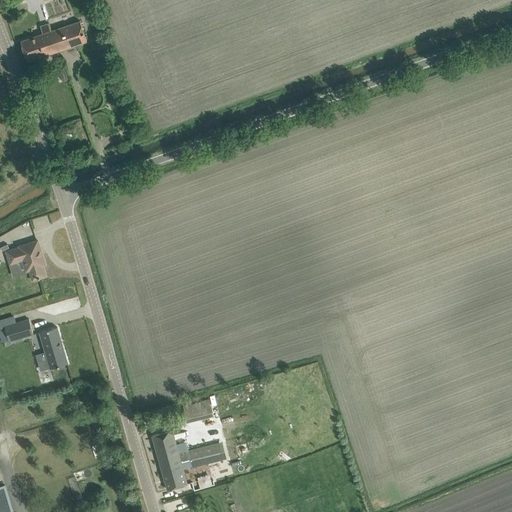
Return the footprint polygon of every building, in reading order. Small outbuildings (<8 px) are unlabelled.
[(88,41),(81,21),(52,31),(50,23),(40,26),(43,34),(21,41),(28,61),(88,41)] [(100,47),(108,44),(103,30),(95,33),(100,47)] [(108,92),(114,89),(113,85),(120,82),(115,70),(102,76),(108,92)] [(45,265),(38,240),(19,246),(19,247),(6,251),(10,264),(23,260),(27,271),(29,270),(30,271),(33,280),(46,276),(42,266),(45,265)] [(0,326),(0,343),(24,336),(19,321),(0,326)] [(50,368),(68,363),(57,327),(40,332),(50,368)] [(162,433),(152,435),(168,489),(188,484),(183,468),(192,466),(193,467),(223,459),(218,442),(179,453),(173,430),(162,433)] [(13,511),(5,485),(0,486),(0,511),(13,511)]
